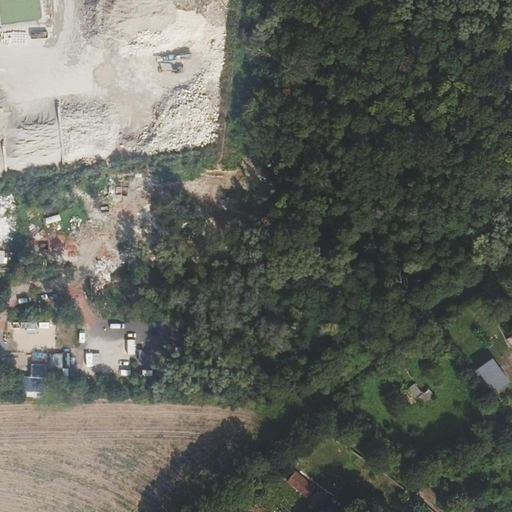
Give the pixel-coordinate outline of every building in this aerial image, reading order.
[(495,395),(511,382),(492,358),(477,371),(495,395)] [(416,384),(409,389),(416,399),(423,394),(416,384)] [(404,391),(395,398),(404,411),(414,404),(404,391)] [(308,486),(293,473),(285,483),(300,496),(308,486)] [(303,499),(311,489),(308,486),(300,496),(303,499)] [(319,491),(309,501),(319,510),(328,500),(319,491)]
